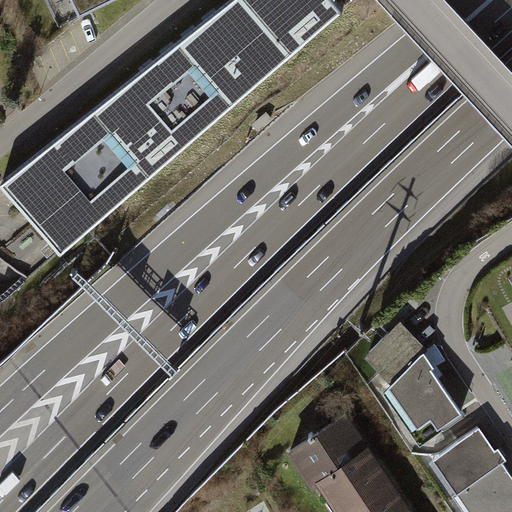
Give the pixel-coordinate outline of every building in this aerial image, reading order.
[(230,0),(153,65),(10,185),(54,238),(63,248),(344,13),(341,10),(333,1),(332,0),(230,0)] [(49,0),(61,25),(116,0),(49,0)] [(389,385),(423,353),(426,350),(400,321),(362,356),(389,385)] [(432,368),(423,353),(389,385),(383,390),(396,409),(394,411),(418,446),(443,430),(441,427),(460,414),(430,370),(432,368)] [(349,411),(290,450),(316,488),(323,483),(342,511),(346,511),(395,479),(349,411)] [(478,427),(432,459),(455,494),(501,463),(505,460),(497,448),(494,450),(478,427)] [(511,478),(501,463),(455,494),(467,511),(498,511),(511,503),(511,478)] [(417,511),(395,479),(346,511),(417,511)] [(511,511),(511,503),(498,511),(511,511)]
